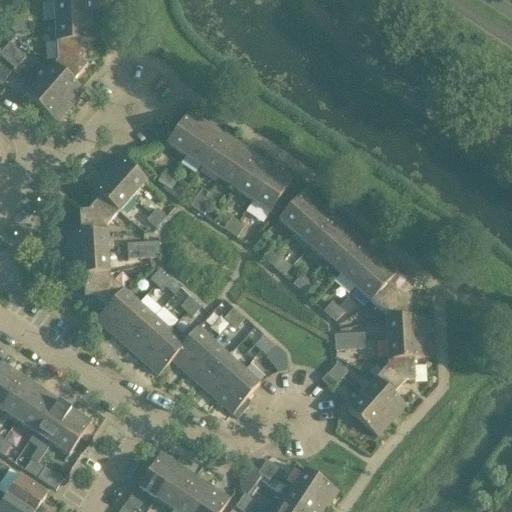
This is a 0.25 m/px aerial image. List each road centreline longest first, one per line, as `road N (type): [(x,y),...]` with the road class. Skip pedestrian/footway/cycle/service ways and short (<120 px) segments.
road 1 (residential): [(150,419),(0,319)]
road 2 (residential): [(280,424),(231,451),(150,419)]
